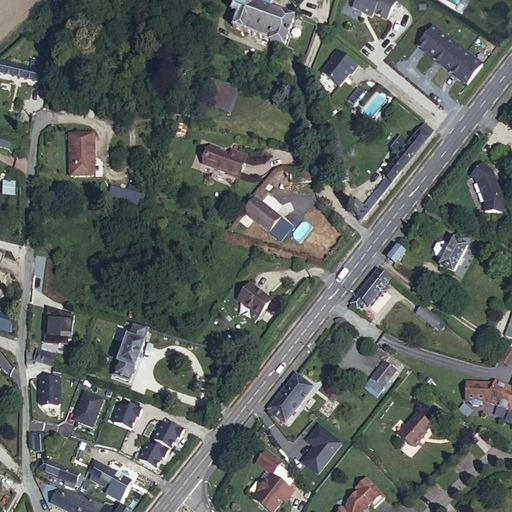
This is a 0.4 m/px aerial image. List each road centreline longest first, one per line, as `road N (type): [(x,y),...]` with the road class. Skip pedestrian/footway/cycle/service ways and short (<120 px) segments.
road 1 (secondary): [(511,64),(173,497)]
road 2 (unknown): [(363,233),(329,181),(310,127),(311,53),(325,0)]
road 3 (residential): [(19,344),(35,127),(47,111)]
road 4 (residential): [(36,511),(22,467),(19,344)]
